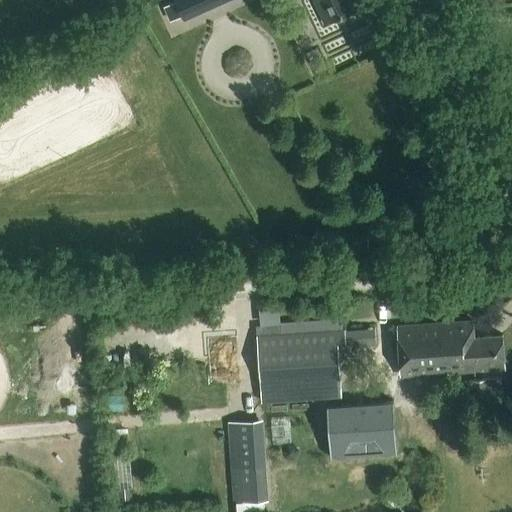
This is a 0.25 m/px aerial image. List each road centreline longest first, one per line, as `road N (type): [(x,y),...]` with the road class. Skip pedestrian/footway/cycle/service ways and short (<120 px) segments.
road 1 (track): [(240,317),(245,400),(228,416),(0,436)]
road 2 (track): [(511,276),(241,292)]
road 3 (track): [(241,292),(0,306)]
road 4 (unclassified): [(511,200),(418,0)]
